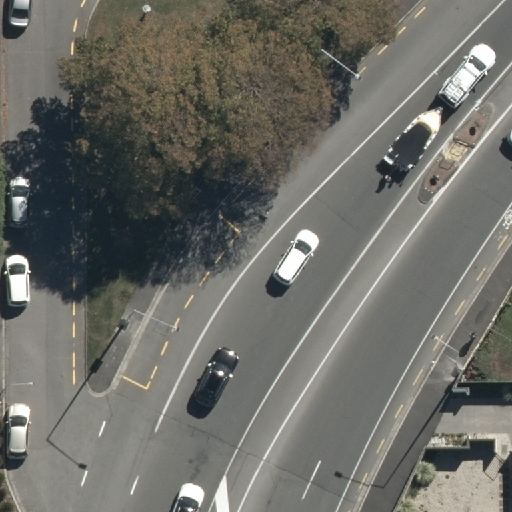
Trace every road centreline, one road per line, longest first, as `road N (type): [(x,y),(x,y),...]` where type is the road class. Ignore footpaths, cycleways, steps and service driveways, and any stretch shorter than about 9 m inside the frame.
road 1 (residential): [(198,511),(119,479),(89,457),(54,389),(41,268),(45,0)]
road 2 (secondary): [(511,83),(308,357),(225,511)]
